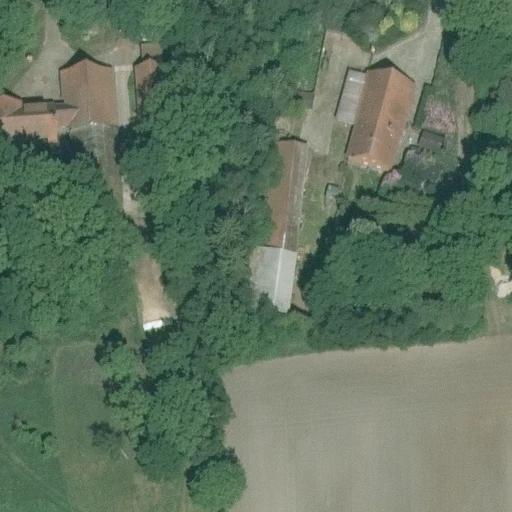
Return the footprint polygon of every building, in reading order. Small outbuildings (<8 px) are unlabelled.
[(319,30),(291,26),(281,89),(310,93),(319,30)] [(168,67),(127,70),(131,125),(172,122),(168,67)] [(110,71),(53,74),(55,107),(0,109),(0,145),(66,142),(70,220),(117,218),(110,71)] [(408,89),(343,71),(328,124),(349,130),(340,162),(385,174),(408,89)] [(439,141),(420,135),(414,152),(434,158),(439,141)] [(258,256),(232,253),(225,318),(288,325),(307,149),(270,145),(258,256)] [(41,181),(0,184),(0,213),(43,210),(41,181)]
